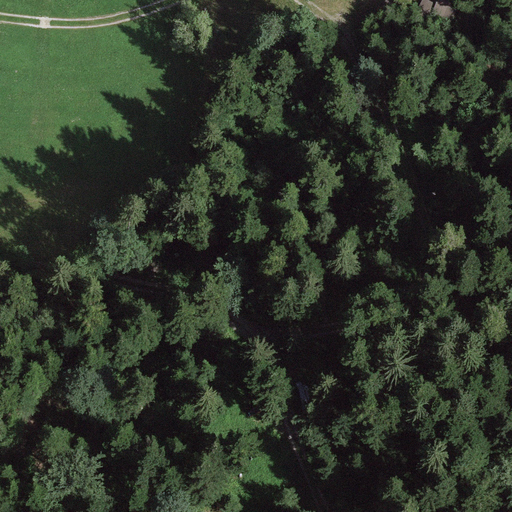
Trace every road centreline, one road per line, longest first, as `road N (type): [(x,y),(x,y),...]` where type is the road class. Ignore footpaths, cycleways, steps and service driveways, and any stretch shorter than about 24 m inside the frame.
road 1 (track): [(302,0),(347,45),(431,224),(438,256),(423,300),(331,331),(283,331),(79,276),(0,267)]
road 2 (track): [(249,320),(327,511)]
road 3 (track): [(0,18),(92,23),(177,0)]
